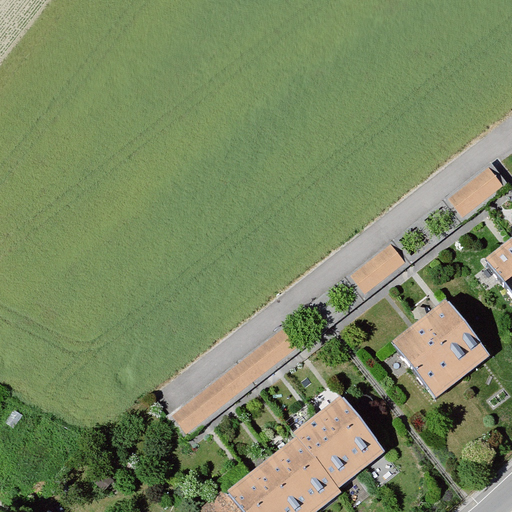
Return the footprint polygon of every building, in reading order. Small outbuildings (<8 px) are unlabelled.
[(504,194),(489,174),(449,205),(464,225),(504,194)] [(511,241),(480,267),(511,308),(511,241)] [(403,272),(389,253),(349,282),(363,301),(403,272)] [(442,307),(386,350),(429,406),(485,363),(442,307)] [(280,336),(165,420),(181,441),(296,357),(280,336)] [(324,511),(339,501),(336,495),(376,459),(336,402),(286,439),(290,444),(219,496),(222,499),(201,511),(324,511)]
